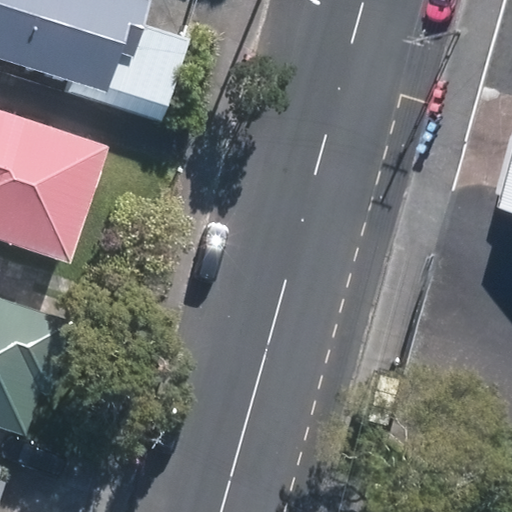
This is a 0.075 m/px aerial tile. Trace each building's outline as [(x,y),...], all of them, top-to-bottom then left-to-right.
[(0,0),(0,63),(71,86),(69,92),(159,120),(183,47),(138,33),(147,5),(132,0),(0,0)] [(0,243),(62,264),(101,146),(0,112),(0,243)] [(0,428),(15,433),(29,387),(40,390),(63,320),(51,317),(0,299),(0,428)] [(381,431),(392,382),(371,377),(358,426),(381,431)] [(1,511),(16,468),(0,463),(0,511),(1,511)]
